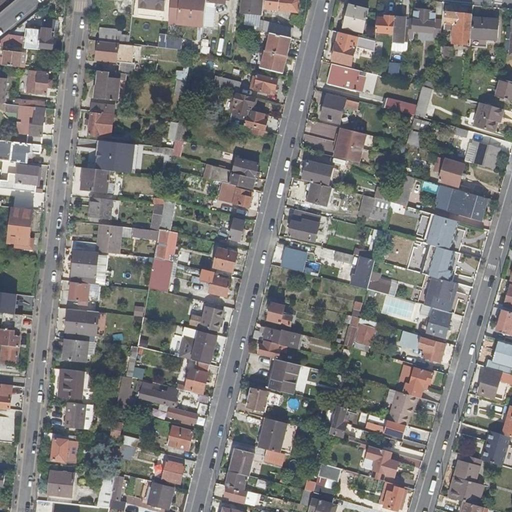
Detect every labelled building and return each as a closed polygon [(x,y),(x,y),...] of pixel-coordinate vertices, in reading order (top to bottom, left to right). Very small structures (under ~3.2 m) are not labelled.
[(163,10),(163,0),(139,0),(138,7),(163,10)] [(260,16),(261,0),(242,0),(241,13),(249,14),(258,15),(260,16)] [(298,13),(299,2),(298,0),(265,0),(265,9),(277,10),(298,13)] [(363,32),(368,10),(349,5),(343,27),(363,32)] [(435,34),(436,21),(437,12),(415,10),(414,19),(413,24),(412,32),(414,32),(435,34)] [(470,45),(472,17),(472,16),(445,13),(444,24),(444,25),(444,30),(453,31),(452,44),(470,45)] [(257,27),(258,21),(258,20),(258,15),(249,14),(248,26),(257,27)] [(393,33),(394,18),(395,18),(386,17),(385,16),(377,16),(376,32),(393,33)] [(497,40),(498,24),(494,24),(494,20),(472,17),(470,45),(485,47),(486,39),(497,40)] [(408,39),(409,29),(404,28),(405,19),(395,18),(394,18),(393,33),(393,40),(393,42),(407,43),(408,39)] [(53,40),(55,20),(44,19),(43,30),(43,34),(40,33),(39,39),(39,40),(42,40),(41,48),(53,49),(53,48),(53,40)] [(275,35),(277,25),(263,21),(262,30),(262,32),(263,32),(270,33),(275,35)] [(291,38),(293,28),(277,25),(275,35),(291,38)] [(129,44),(129,36),(121,35),(121,32),(117,31),(118,30),(100,27),(98,40),(119,43),(129,44)] [(39,39),(40,33),(43,34),(43,30),(27,28),(26,37),(39,39)] [(286,56),(291,38),(275,35),(270,33),(266,51),(286,56)] [(355,47),(358,38),(339,33),(337,43),(355,47)] [(25,46),(26,37),(8,35),(0,41),(0,46),(25,49),(25,46)] [(41,48),(42,40),(39,40),(39,39),(26,37),(25,46),(41,48)] [(180,50),(181,40),(167,38),(165,48),(180,50)] [(375,52),(375,42),(373,42),(358,38),(355,47),(368,50),(375,52)] [(407,53),(407,43),(393,42),(393,40),(391,40),(390,51),(407,53)] [(133,63),(135,45),(129,44),(119,43),(117,44),(116,44),(108,43),(98,42),(96,59),(105,60),(108,61),(120,62),(133,63)] [(353,59),(355,47),(337,43),(335,50),(334,55),(332,61),(351,66),(351,64),(353,59)] [(451,57),(452,48),(444,48),(444,56),(446,57),(451,57)] [(196,63),(198,60),(198,56),(199,53),(191,51),(189,67),(188,68),(190,68),(192,68),(194,68),(195,68),(196,63)] [(282,73),(286,56),(266,51),(264,51),(260,68),(282,73)] [(25,68),(26,56),(22,55),(20,55),(4,53),(3,66),(20,67),(25,68)] [(134,75),(135,64),(133,63),(120,62),(119,73),(127,74),(134,75)] [(395,77),(396,68),(397,64),(389,63),(388,77),(395,77)] [(362,89),(365,76),(360,75),(361,72),(334,65),(329,84),(355,91),(356,90),(361,91),(362,89)] [(52,85),(52,80),(49,79),(49,73),(29,71),(28,80),(36,81),(35,93),(47,94),(48,85),(52,85)] [(118,101),(121,80),(127,80),(127,74),(119,73),(99,71),(97,86),(96,87),(95,97),(104,98),(106,98),(108,99),(113,100),(118,101)] [(275,90),(277,80),(258,75),(256,85),(255,87),(255,88),(254,90),(270,94),(270,92),(271,89),(275,90)] [(236,93),(239,83),(213,76),(211,87),(232,92),(236,93)] [(0,103),(6,104),(8,79),(0,77),(0,103)] [(511,101),(511,82),(501,79),(496,97),(511,101)] [(35,93),(36,81),(28,80),(27,92),(35,93)] [(436,91),(437,86),(423,82),(422,87),(432,90),(436,91)] [(424,118),(432,90),(422,87),(417,106),(414,116),(424,118)] [(231,113),(236,93),(232,92),(231,98),(228,112),(231,113)] [(251,112),(254,97),(236,93),(231,113),(247,116),(246,122),(246,123),(245,126),(253,128),(265,131),(269,116),(251,112)] [(341,124),(345,107),(358,110),(360,103),(327,95),(321,119),(341,124)] [(414,116),(417,106),(386,98),(384,108),(414,116)] [(20,113),(21,106),(16,105),(7,104),(6,112),(20,113)] [(106,113),(106,105),(102,105),(93,104),(92,105),(91,111),(106,113)] [(498,123),(500,117),(502,118),(505,110),(483,104),(477,128),(495,133),(498,123)] [(41,145),(43,126),(45,108),(25,106),(22,106),(21,106),(20,113),(25,114),(24,123),(19,122),(17,134),(27,135),(26,144),(41,145)] [(184,142),(189,113),(181,111),(179,121),(178,125),(175,140),(184,142)] [(111,137),(114,113),(106,113),(105,115),(91,113),(91,116),(90,119),(90,124),(89,134),(111,137)] [(426,132),(429,123),(414,119),(412,128),(426,132)] [(266,140),(268,131),(265,131),(253,128),(245,126),(240,125),(238,131),(250,134),(249,136),(259,139),(266,140)] [(466,139),(469,131),(453,127),(452,134),(466,139)] [(363,149),(367,135),(341,128),(340,134),(337,133),(334,142),(363,149)] [(418,148),(422,134),(412,131),(408,145),(418,148)] [(105,154),(106,142),(98,141),(88,140),(86,152),(105,154)] [(180,157),(183,145),(184,142),(175,140),(175,142),(173,150),(173,156),(180,157)] [(113,155),(114,145),(114,142),(106,141),(106,142),(105,154),(113,155)] [(173,150),(175,142),(168,141),(164,141),(163,141),(163,142),(162,148),(164,148),(173,150)] [(40,153),(41,145),(26,144),(12,142),(10,162),(27,164),(28,156),(30,157),(30,156),(31,156),(32,153),(40,153)] [(360,164),(363,149),(334,142),(333,149),(335,150),(334,157),(360,164)] [(494,169),(500,148),(480,142),(479,143),(476,142),(466,145),(462,160),(494,169)] [(173,156),(173,150),(164,148),(163,154),(162,155),(162,158),(166,159),(167,155),(173,156)] [(256,176),(259,164),(237,159),(234,173),(240,175),(241,175),(246,176),(256,179),(256,176)] [(427,165),(426,163),(416,159),(414,166),(424,169),(426,168),(427,167),(427,165)] [(328,187),(332,167),(307,160),(302,180),(313,183),(328,187)] [(459,185),(465,165),(445,160),(444,163),(442,171),(439,181),(459,187),(459,185)] [(36,185),(38,167),(22,166),(21,175),(8,174),(7,182),(20,183),(20,190),(35,192),(36,185)] [(256,179),(246,176),(241,175),(240,175),(234,173),(232,173),(233,171),(213,166),(210,179),(221,182),(238,186),(250,189),(253,190),(256,179)] [(331,188),(336,168),(332,167),(328,187),(331,188)] [(108,184),(107,182),(109,171),(84,168),(82,190),(113,194),(114,185),(112,184),(108,184)] [(427,182),(401,174),(399,177),(426,185),(427,182)] [(0,188),(20,190),(20,183),(7,182),(0,181),(0,186),(0,188)] [(175,196),(178,183),(170,181),(168,194),(175,196)] [(328,202),(329,197),(332,188),(331,188),(328,187),(313,183),(313,185),(311,192),(311,193),(309,193),(308,193),(307,197),(307,198),(309,199),(308,201),(315,203),(321,204),(327,206),(328,202)] [(490,200),(493,191),(471,184),(459,185),(459,187),(457,190),(485,198),(488,199),(490,200)] [(43,193),(44,186),(36,185),(35,192),(43,193)] [(391,202),(394,192),(378,188),(375,197),(391,202)] [(249,208),(252,198),(248,196),(249,192),(238,189),(234,204),(249,208)] [(407,207),(411,193),(395,189),(394,192),(391,202),(407,207)] [(482,210),(485,198),(457,190),(456,190),(453,201),(448,199),(444,209),(481,221),(484,211),(482,210)] [(385,223),(391,202),(376,198),(365,196),(360,216),(385,223)] [(110,220),(112,200),(92,197),(89,218),(110,220)] [(170,231),(175,202),(165,199),(163,205),(162,213),(160,223),(160,225),(159,228),(160,228),(168,231),(170,231)] [(30,238),(34,210),(12,207),(8,243),(15,244),(29,246),(30,238)] [(314,242),(321,216),(295,209),(289,235),(314,242)] [(450,250),(458,222),(432,214),(424,243),(450,250)] [(241,240),(246,221),(235,219),(234,223),(232,233),(230,239),(240,242),(241,240)] [(118,254),(121,227),(99,224),(97,243),(96,252),(118,254)] [(141,234),(141,229),(134,228),(133,230),(133,236),(140,237),(141,234)] [(166,246),(168,231),(160,228),(158,244),(166,246)] [(377,256),(383,231),(377,230),(372,252),(371,254),(377,256)] [(33,250),(34,239),(30,238),(29,246),(15,244),(15,247),(33,250)] [(96,252),(97,243),(71,239),(70,249),(96,252)] [(448,269),(453,251),(450,250),(424,243),(423,243),(415,272),(433,277),(449,281),(451,270),(448,269)] [(166,246),(158,244),(157,244),(154,258),(157,258),(167,261),(168,255),(165,253),(166,246)] [(333,259),(335,251),(322,247),(320,256),(333,259)] [(233,272),(238,253),(218,248),(217,251),(216,255),(213,267),(218,269),(222,270),(233,272)] [(371,254),(372,252),(356,248),(353,255),(361,257),(375,260),(377,256),(371,254)] [(302,272),(307,254),(285,249),(280,266),(302,272)] [(96,276),(98,254),(75,251),(74,259),(74,267),(72,282),(90,284),(95,284),(96,276)] [(350,260),(351,255),(335,251),(333,259),(349,263),(350,260)] [(106,278),(109,256),(98,254),(96,276),(106,278)] [(176,263),(177,257),(168,255),(167,261),(170,261),(176,263)] [(368,289),(375,261),(361,257),(359,266),(365,268),(359,287),(368,289)] [(166,282),(170,261),(167,261),(157,258),(154,258),(153,262),(150,279),(149,288),(164,291),(166,282)] [(232,277),(233,272),(222,270),(218,269),(217,273),(232,277)] [(231,280),(213,275),(214,273),(202,270),(199,283),(211,285),(210,293),(227,297),(231,280)] [(378,283),(380,275),(373,272),(371,281),(378,283)] [(450,298),(454,283),(449,281),(433,277),(426,301),(451,309),(454,299),(450,298)] [(388,295),(390,286),(389,286),(381,284),(378,283),(371,281),(369,289),(388,295)] [(88,302),(90,284),(72,282),(70,300),(88,302)] [(15,307),(16,301),(17,294),(0,292),(0,312),(1,313),(14,314),(15,307)] [(360,311),(362,303),(356,301),(354,309),(355,310),(360,311)] [(451,309),(426,301),(425,306),(450,313),(451,309)] [(293,317),(283,314),(284,312),(285,306),(272,302),(268,320),(290,326),(291,324),(293,317)] [(445,338),(451,320),(462,323),(464,317),(450,313),(425,306),(421,305),(418,314),(427,317),(425,325),(422,324),(420,330),(445,338)] [(218,331),(220,323),(223,312),(206,307),(203,319),(192,316),(190,324),(202,327),(201,331),(216,335),(217,330),(218,331)] [(95,335),(98,312),(69,309),(67,319),(65,318),(64,322),(67,322),(65,339),(68,339),(84,341),(84,334),(95,335)] [(511,336),(511,312),(503,310),(497,332),(511,336)] [(17,336),(18,331),(21,331),(23,315),(14,314),(1,313),(0,318),(0,334),(1,335),(0,341),(0,344),(3,345),(19,347),(20,337),(17,336)] [(357,328),(360,318),(358,318),(353,316),(350,326),(357,328)] [(370,346),(376,328),(361,324),(356,342),(362,344),(370,346)] [(354,342),(357,328),(350,326),(347,339),(354,342)] [(281,340),(281,336),(282,332),(264,328),(262,333),(265,334),(263,340),(265,341),(279,344),(281,340)] [(213,351),(214,346),(217,336),(216,335),(201,331),(199,331),(197,341),(183,337),(178,357),(179,357),(192,360),(193,359),(210,364),(213,351)] [(263,340),(265,334),(262,333),(254,331),(252,338),(263,340)] [(288,346),(289,342),(283,340),(284,337),(281,336),(281,340),(279,344),(282,345),(288,346)] [(441,363),(446,345),(421,337),(418,347),(425,349),(422,357),(441,363)] [(93,357),(94,342),(84,341),(68,339),(67,351),(64,350),(63,360),(85,363),(86,356),(93,357)] [(278,358),(280,350),(278,349),(278,347),(279,344),(265,341),(264,345),(261,345),(259,354),(278,358)] [(511,368),(511,345),(499,341),(493,362),(489,360),(486,367),(510,374),(511,368)] [(17,364),(19,347),(3,345),(0,362),(0,366),(11,368),(11,367),(12,364),(17,364)] [(416,365),(418,358),(395,352),(394,359),(416,365)] [(133,377),(137,354),(133,353),(128,376),(133,377)] [(202,393),(210,365),(192,360),(179,357),(177,365),(189,368),(185,386),(178,384),(177,388),(184,390),(184,389),(202,393)] [(271,389),(278,360),(275,359),(267,388),(271,389)] [(293,394),(300,365),(278,360),(271,389),(293,394)] [(420,399),(425,383),(430,385),(434,374),(412,367),(406,384),(403,383),(400,393),(418,398),(420,399)] [(511,374),(510,374),(486,367),(485,372),(500,377),(500,380),(511,383),(511,374)] [(79,386),(79,382),(84,382),(84,381),(85,377),(80,376),(80,371),(62,369),(59,395),(72,397),(73,394),(70,394),(71,385),(74,385),(79,386)] [(495,397),(500,380),(500,377),(485,372),(479,392),(495,397)] [(175,407),(178,397),(166,393),(167,391),(160,389),(158,392),(154,390),(152,390),(153,384),(141,381),(140,383),(139,388),(142,390),(140,398),(145,399),(161,403),(171,406),(175,407)] [(167,391),(169,386),(157,383),(156,384),(154,390),(158,392),(160,389),(167,391)] [(0,407),(9,409),(11,397),(3,396),(4,388),(0,387),(0,407)] [(11,397),(12,389),(4,388),(3,396),(11,397)] [(265,412),(270,393),(251,388),(246,408),(265,412)] [(411,417),(413,410),(414,410),(418,398),(400,393),(397,392),(388,420),(394,422),(406,426),(408,426),(411,417)] [(128,402),(130,395),(130,394),(126,393),(125,393),(124,394),(123,400),(122,408),(127,409),(128,402)] [(210,406),(212,398),(195,393),(193,401),(210,406)] [(91,429),(93,415),(94,405),(68,402),(66,427),(84,429),(84,428),(91,429)] [(169,412),(170,407),(171,406),(161,403),(159,409),(169,412)] [(343,423),(346,411),(347,408),(337,405),(335,412),(333,420),(343,423)] [(511,437),(511,405),(511,406),(501,434),(510,437),(511,437)] [(195,424),(198,414),(170,407),(169,412),(168,416),(171,417),(182,420),(189,422),(195,424)] [(333,420),(335,412),(328,411),(324,424),(331,426),(333,420)] [(390,435),(394,422),(388,420),(367,414),(363,427),(390,435)] [(280,453),(287,424),(266,418),(259,447),(267,450),(279,453),(280,453)] [(342,438),(346,424),(343,423),(333,420),(331,426),(329,434),(342,438)] [(402,439),(406,426),(394,422),(390,435),(402,439)] [(120,439),(123,424),(116,423),(115,429),(112,429),(111,437),(120,439)] [(189,450),(194,432),(174,426),(170,438),(174,439),(180,441),(178,448),(189,450)] [(502,465),(510,437),(501,434),(490,431),(482,460),(502,465)] [(68,440),(69,435),(45,433),(44,441),(54,442),(54,439),(68,440)] [(136,446),(138,438),(123,435),(121,441),(121,443),(136,446)] [(178,448),(180,441),(174,439),(170,438),(168,445),(178,448)] [(66,461),(68,440),(54,439),(54,442),(52,460),(66,461)] [(76,463),(78,442),(68,440),(66,461),(76,463)] [(134,453),(136,446),(121,443),(120,449),(132,452),(134,453)] [(395,477),(399,462),(389,459),(391,452),(369,445),(367,449),(365,457),(375,460),(372,471),(385,474),(395,477)] [(131,458),(132,452),(120,449),(119,455),(131,458)] [(249,476),(255,454),(235,449),(230,471),(247,476),(249,476)] [(277,463),(279,453),(267,450),(265,460),(277,463)] [(480,465),(481,459),(468,456),(466,461),(480,465)] [(475,482),(479,468),(480,465),(466,461),(464,460),(462,467),(458,466),(453,483),(476,489),(478,483),(475,482)] [(180,483),(185,465),(167,461),(165,467),(164,473),(162,479),(180,483)] [(338,483),(342,469),(321,463),(318,477),(338,483)] [(243,490),(247,476),(230,471),(226,486),(243,490)] [(383,481),(385,474),(372,471),(370,477),(383,481)] [(72,497),(75,474),(50,472),(48,494),(72,497)] [(112,492),(115,476),(116,473),(104,472),(102,487),(98,503),(100,504),(99,506),(109,507),(111,498),(112,492)] [(127,502),(120,500),(124,478),(115,476),(116,480),(113,498),(111,498),(109,507),(124,511),(127,502)] [(398,511),(402,495),(404,487),(386,482),(380,504),(384,505),(383,507),(398,511)] [(472,503),(476,489),(453,483),(449,497),(459,500),(464,501),(472,503)] [(483,491),(484,486),(478,483),(476,489),(483,491)] [(169,509),(175,489),(153,484),(149,504),(169,509)] [(334,492),(315,486),(313,492),(332,498),(334,492)] [(244,504),(247,493),(227,487),(225,496),(231,498),(231,500),(244,504)] [(479,505),(483,491),(476,489),(472,503),(479,505)] [(309,507),(313,492),(304,490),(300,504),(309,507)] [(254,506),(257,493),(247,491),(247,493),(244,504),(254,506)] [(330,511),(334,498),(332,498),(313,492),(309,507),(308,511),(311,511),(330,511)] [(71,503),(72,497),(48,494),(47,501),(71,503)] [(460,511),(464,501),(459,500),(455,511),(460,511)] [(481,511),(483,507),(479,505),(472,503),(464,501),(460,511),(481,511)]
